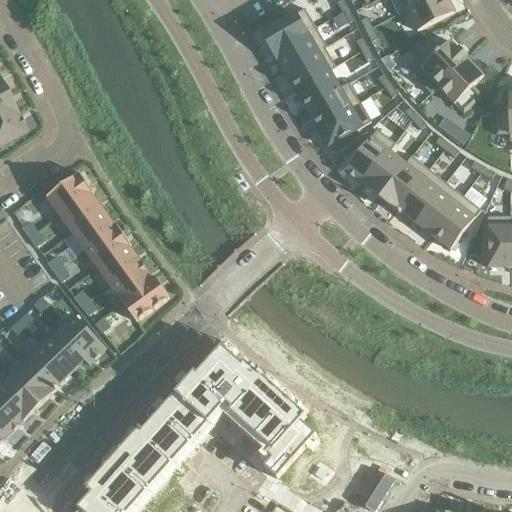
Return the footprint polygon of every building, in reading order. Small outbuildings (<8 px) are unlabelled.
[(343,0),(337,3),(342,14),(349,11),(343,0)] [(390,0),(398,16),(427,0),(390,0)] [(449,0),(427,0),(398,16),(399,17),(408,13),(418,33),(456,13),(449,0)] [(305,10),(261,35),(273,56),(309,35),(317,30),(316,29),(305,10)] [(349,11),(342,14),(348,25),(355,21),(349,11)] [(367,18),(360,22),(365,33),(373,29),(367,18)] [(373,29),(365,33),(371,43),(378,40),(373,29)] [(309,35),(273,56),(284,73),(319,53),(327,48),(317,30),(309,35)] [(363,39),(356,42),(362,53),(369,49),(363,39)] [(430,43),(412,61),(421,70),(414,77),(431,95),(438,89),(437,88),(467,60),(466,59),(468,57),(461,49),(459,51),(450,42),(439,52),(430,43)] [(319,53),(284,73),(295,92),(330,71),(330,72),(337,69),(326,50),(328,49),(327,48),(319,53)] [(369,49),(362,53),(367,63),(374,60),(369,49)] [(467,60),(437,88),(438,89),(464,115),(482,97),(473,88),(484,77),(467,60)] [(330,71),(295,92),(306,111),(341,90),(340,89),(330,72),(330,71)] [(384,75),(378,80),(385,89),(391,85),(384,75)] [(341,90),(306,111),(317,129),(352,109),(360,104),(349,84),(340,89),(341,90)] [(391,85),(385,89),(392,99),(398,94),(391,85)] [(0,121),(16,113),(6,94),(0,97),(0,121)] [(509,109),(496,110),(497,135),(509,135),(510,142),(511,142),(511,94),(509,95),(509,109)] [(352,109),(317,129),(328,149),(332,147),(336,150),(347,144),(347,138),(372,123),(360,104),(352,109)] [(410,108),(404,114),(413,122),(418,117),(410,108)] [(0,147),(27,133),(16,113),(0,121),(0,147)] [(463,144),(471,134),(447,115),(439,126),(463,144)] [(418,117),(413,122),(421,131),(427,126),(418,117)] [(377,131),(345,173),(363,186),(389,152),(390,153),(396,145),(377,131)] [(440,138),(435,144),(445,152),(449,145),(440,138)] [(449,145),(445,152),(454,159),(459,153),(449,145)] [(389,152),(363,186),(380,199),(407,166),(406,165),(390,153),(389,152)] [(407,166),(380,199),(398,213),(424,179),(429,171),(411,157),(406,165),(407,166)] [(474,163),(470,169),(481,175),(485,169),(474,163)] [(485,169),(481,175),(491,181),(495,174),(485,169)] [(424,179),(398,213),(400,215),(401,213),(416,224),(441,192),(446,184),(429,171),(424,179)] [(60,217),(93,193),(80,175),(47,198),(60,217)] [(511,181),(507,180),(503,191),(511,193),(511,189),(511,181)] [(441,192),(416,224),(433,237),(458,205),(463,198),(446,184),(441,192)] [(104,212),(92,195),(94,194),(93,193),(60,217),(73,234),(104,212)] [(458,205),(433,237),(451,251),(481,211),(463,198),(458,205)] [(116,229),(104,212),(73,234),(85,252),(118,228),(118,227),(116,229)] [(488,247),(483,249),(483,261),(488,264),(488,268),(511,268),(510,227),(511,227),(511,218),(488,218),(488,247)] [(29,238),(37,233),(30,223),(22,229),(29,238)] [(131,245),(118,228),(85,252),(98,269),(131,245)] [(44,242),(37,233),(29,238),(36,248),(44,242)] [(141,264),(130,248),(132,246),(131,245),(98,269),(110,287),(142,264),(142,263),(141,264)] [(55,274),(63,268),(56,258),(48,264),(55,274)] [(153,281),(148,273),(149,273),(142,264),(110,287),(122,303),(153,281)] [(62,283),(70,277),(63,268),(55,274),(62,283)] [(170,299),(156,280),(154,281),(153,281),(122,303),(136,323),(139,321),(140,322),(152,313),(152,312),(154,310),(155,311),(167,302),(167,301),(170,299)] [(89,302),(82,292),(74,299),(81,308),(89,302)] [(50,306),(43,299),(34,307),(41,314),(50,306)] [(97,311),(89,302),(81,308),(89,317),(97,311)] [(34,321),(27,314),(18,322),(25,329),(34,321)] [(75,317),(59,332),(90,366),(107,350),(75,317)] [(110,328),(103,319),(95,325),(103,334),(110,328)] [(25,329),(18,322),(9,330),(16,337),(25,329)] [(90,366),(59,332),(43,347),(70,375),(84,361),(89,367),(90,366)] [(70,375),(43,347),(28,362),(56,392),(58,390),(57,388),(70,375)] [(93,494),(79,509),(82,511),(137,511),(224,414),(265,450),(256,459),(278,477),(316,436),(300,422),(305,416),(222,347),(198,374),(196,373),(144,431),(140,428),(86,489),(93,494)] [(56,392),(28,362),(12,377),(40,407),(56,392)] [(40,407),(12,377),(11,378),(0,388),(0,396),(24,422),(40,407)] [(24,422),(0,396),(0,427),(9,437),(24,422)] [(0,445),(9,437),(0,427),(0,445)]
